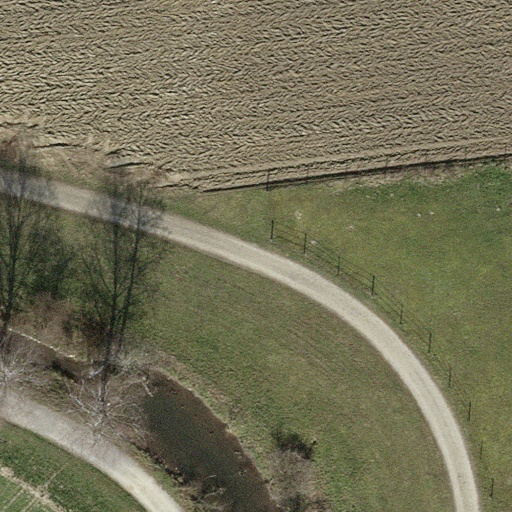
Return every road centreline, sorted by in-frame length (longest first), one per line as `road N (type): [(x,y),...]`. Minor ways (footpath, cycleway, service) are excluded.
road 1 (track): [(468,511),(453,446),(420,387),(364,322),(237,250),(0,190)]
road 2 (track): [(0,397),(114,460),(171,511)]
